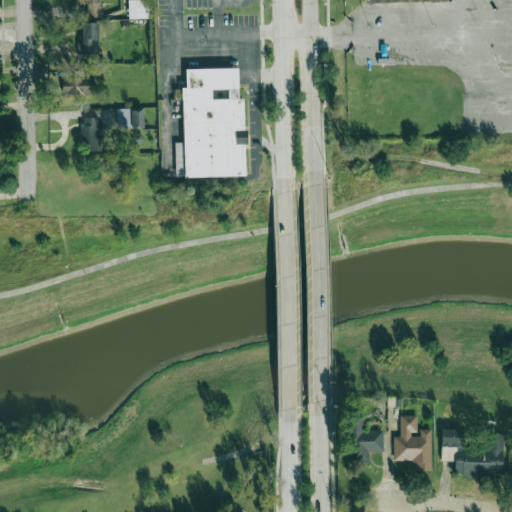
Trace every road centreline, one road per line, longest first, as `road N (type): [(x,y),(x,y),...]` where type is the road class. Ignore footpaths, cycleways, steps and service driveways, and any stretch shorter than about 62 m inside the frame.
road 1 (residential): [(22,0),(27,193)]
road 2 (primary): [(282,0),(289,192)]
road 3 (primary): [(315,189),(312,0)]
road 4 (primary): [(317,374),(315,189)]
road 5 (primary): [(289,192),(289,372)]
road 6 (primary): [(289,372),(287,511)]
road 7 (primary): [(320,511),(317,374)]
road 8 (residential): [(384,499),(511,511)]
